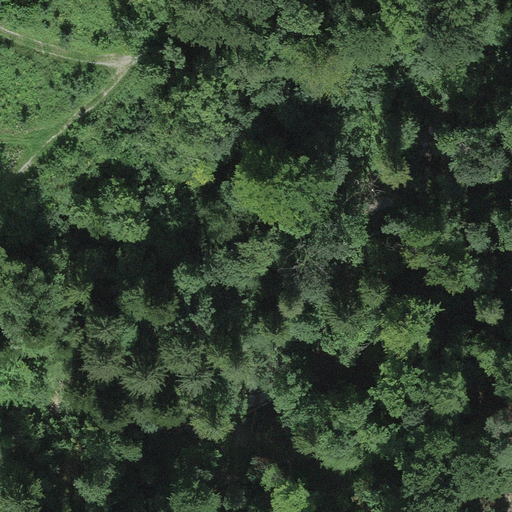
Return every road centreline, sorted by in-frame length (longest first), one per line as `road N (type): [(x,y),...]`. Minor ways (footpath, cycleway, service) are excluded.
road 1 (track): [(295,0),(127,65),(58,53),(0,30)]
road 2 (track): [(0,188),(127,65)]
